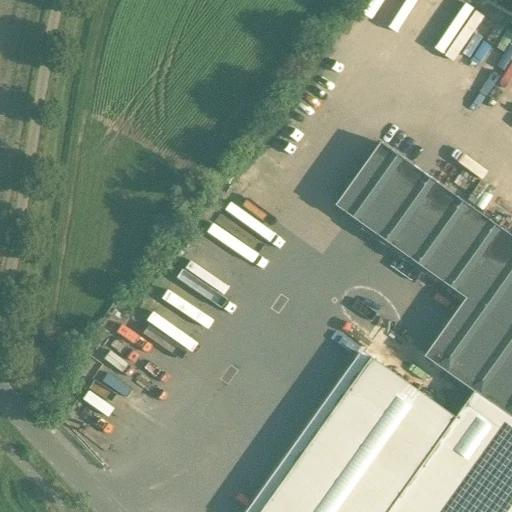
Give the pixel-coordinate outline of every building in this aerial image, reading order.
[(446,54),(468,4),(458,0),(433,0),(433,3),(437,5),(420,42),(446,54)] [(260,511),(511,511),(511,238),(380,144),(364,165),(356,166),(357,175),(354,179),(347,181),(348,187),(345,192),(336,193),(337,202),(334,206),(338,209),(340,218),(349,217),(391,247),(388,251),(394,255),(396,251),(465,300),(447,324),(423,357),(456,380),(454,383),(459,386),(445,406),(458,415),(455,418),(370,358),(260,511)] [(232,189),(194,240),(239,274),(277,223),(232,189)] [(214,308),(202,299),(210,288),(176,264),(162,283),(208,316),(214,308)] [(87,375),(92,366),(82,360),(76,368),(87,375)]
